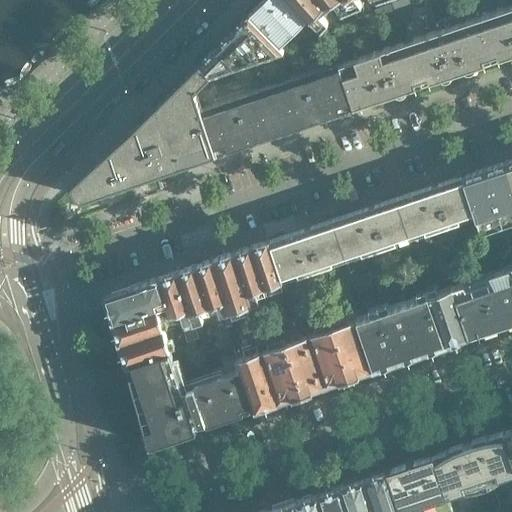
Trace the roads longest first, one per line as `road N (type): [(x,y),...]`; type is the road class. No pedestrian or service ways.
road 1 (residential): [(26,274),(511,108)]
road 2 (residential): [(111,511),(153,489),(511,371)]
road 3 (primary): [(26,274),(16,231),(22,194),(209,0)]
road 4 (primary): [(153,0),(0,150)]
